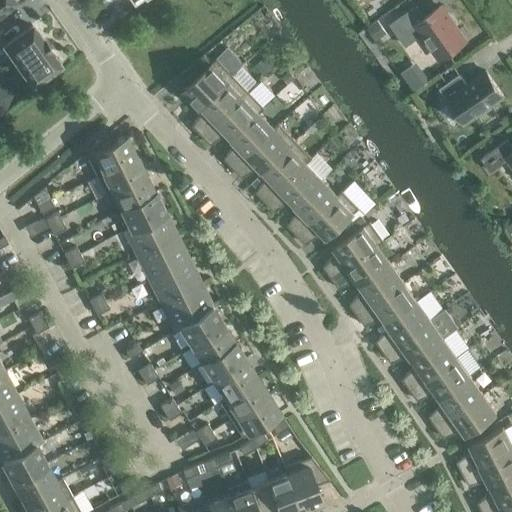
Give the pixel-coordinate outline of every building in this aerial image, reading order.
[(0,0),(0,12),(7,7),(6,6),(14,0),(0,0)] [(424,18),(416,6),(391,24),(406,45),(422,33),(440,58),(465,41),(440,6),(424,18)] [(377,22),(367,29),(376,40),(385,33),(377,22)] [(4,44),(32,84),(60,64),(50,50),(51,49),(43,38),(42,39),(32,25),(4,44)] [(211,62),(204,54),(195,61),(203,70),(184,88),(200,104),(232,74),(217,57),(211,62)] [(271,67),(263,59),(255,67),(263,75),(271,67)] [(449,102),(439,109),(453,128),(462,121),(464,124),(479,113),(480,114),(481,115),(491,108),(490,107),(489,106),(504,96),(486,71),(466,85),(466,84),(459,75),(440,88),(446,97),(447,99),(446,99),(449,102)] [(293,78),(288,73),(282,79),(287,84),(293,78)] [(248,90),(232,74),(200,104),(204,109),(192,125),(202,135),(248,90)] [(424,77),(411,86),(414,91),(428,81),(424,77)] [(265,108),(248,90),(202,135),(211,145),(228,133),(232,137),(259,112),(259,113),(265,108)] [(259,112),(232,137),(236,142),(224,158),(233,168),(274,128),(273,127),(259,113),(259,112)] [(279,122),(275,126),(273,127),(274,128),(233,168),(242,177),(259,166),(263,171),(295,140),(279,122)] [(112,142),(108,134),(85,152),(97,176),(104,173),(103,172),(137,155),(126,135),(112,142)] [(511,145),(507,139),(481,158),(491,171),(507,159),(511,166),(511,145)] [(312,158),(295,140),(263,171),(268,175),(256,191),(265,201),(306,162),(307,163),(312,158)] [(146,174),(137,155),(103,172),(104,173),(112,189),(112,190),(146,174)] [(306,162),(265,201),(274,211),(291,200),(295,204),(322,178),(307,163),(306,162)] [(155,192),(146,174),(112,190),(112,189),(105,192),(116,213),(122,209),(122,208),(155,192)] [(338,195),(337,194),(322,178),(295,204),(299,208),(287,225),(296,234),(338,195)] [(342,189),(339,192),(337,194),(338,195),(296,234),(306,244),(322,233),(327,238),(359,207),(342,189)] [(164,211),(155,192),(122,208),(122,209),(131,227),(131,228),(164,211)] [(50,199),(38,205),(42,213),(54,206),(50,199)] [(176,235),(164,211),(131,228),(131,227),(125,229),(138,254),(176,235)] [(57,212),(45,219),(49,227),(62,220),(57,212)] [(66,227),(62,220),(49,227),(53,234),(66,227)] [(370,220),(333,246),(337,252),(323,266),(331,277),(377,244),(378,245),(384,241),(370,220)] [(0,247),(8,243),(4,235),(0,237),(0,247)] [(188,258),(176,235),(138,254),(149,278),(188,258)] [(377,244),(331,277),(339,288),(357,279),(360,284),(391,263),(378,245),(377,244)] [(75,246),(63,253),(67,260),(80,254),(75,246)] [(84,261),(80,254),(67,260),(72,268),(84,261)] [(200,282),(188,258),(149,278),(161,301),(200,282)] [(404,281),(391,263),(360,284),(364,289),(349,303),(357,314),(404,281)] [(25,283),(21,275),(9,282),(13,289),(25,283)] [(417,300),(404,281),(357,314),(365,325),(383,316),(386,321),(417,300)] [(212,306),(200,282),(161,301),(176,330),(181,327),(180,326),(212,306)] [(29,290),(25,283),(13,289),(17,297),(29,290)] [(101,292),(88,299),(93,307),(105,300),(101,292)] [(109,307),(105,300),(93,307),(97,314),(109,307)] [(430,318),(417,300),(386,321),(390,326),(376,340),(383,351),(430,318)] [(224,324),(212,306),(180,326),(181,327),(192,344),(224,324)] [(45,318),(40,311),(28,317),(32,325),(45,318)] [(49,326),(45,318),(32,325),(36,333),(49,326)] [(443,337),(430,318),(383,351),(391,362),(409,354),(413,359),(443,337)] [(235,341),(224,324),(192,344),(203,361),(235,341)] [(457,356),(443,337),(413,359),(416,364),(402,378),(410,389),(457,356)] [(246,360),(235,341),(203,361),(215,380),(246,360)] [(137,343),(125,351),(130,359),(142,351),(137,343)] [(470,375),(457,356),(410,389),(418,400),(436,391),(439,396),(470,375)] [(70,365),(66,357),(53,364),(57,372),(70,365)] [(257,377),(246,360),(215,380),(225,396),(226,397),(257,377)] [(149,362),(137,369),(142,377),(153,369),(149,362)] [(74,373),(70,365),(57,372),(62,379),(74,373)] [(0,402),(15,394),(3,371),(0,372),(0,402)] [(483,394),(470,375),(439,396),(443,401),(428,416),(436,427),(483,394)] [(268,394),(257,377),(226,397),(225,396),(219,400),(231,418),(268,394)] [(178,380),(168,387),(174,396),(184,389),(178,380)] [(0,432),(28,417),(15,394),(0,402),(0,432)] [(280,412),(268,394),(231,418),(243,436),(280,412)] [(497,413),(483,394),(436,427),(444,438),(462,429),(466,435),(497,413)] [(171,397),(160,405),(164,412),(176,404),(171,397)] [(95,412),(91,404),(79,411),(83,418),(95,412)] [(181,412),(176,404),(164,412),(169,419),(181,412)] [(99,419),(95,412),(83,418),(87,426),(99,419)] [(41,442),(28,417),(0,432),(0,456),(3,461),(35,444),(36,445),(41,442)] [(289,426),(284,418),(272,426),(277,433),(289,426)] [(207,423),(195,431),(200,438),(211,430),(207,423)] [(511,448),(511,443),(503,426),(470,443),(473,449),(457,461),(463,473),(511,448)] [(286,429),(278,435),(282,442),(291,436),(286,429)] [(216,437),(211,430),(200,438),(204,445),(216,437)] [(267,439),(262,432),(251,439),(255,447),(267,439)] [(255,447),(251,439),(239,447),(244,454),(255,447)] [(115,449),(111,441),(99,448),(103,455),(115,449)] [(35,444),(3,461),(13,481),(46,463),(36,445),(35,444)] [(511,448),(463,473),(469,485),(488,479),(491,484),(511,473),(511,448)] [(119,456),(115,449),(103,455),(107,463),(119,456)] [(231,460),(228,452),(215,456),(218,465),(231,460)] [(218,465),(215,456),(202,461),(206,470),(218,465)] [(329,479),(311,456),(283,466),(286,473),(287,472),(300,507),(321,499),(316,484),(329,479)] [(56,481),(55,480),(46,463),(13,481),(23,499),(56,481)] [(198,472),(195,464),(182,469),(185,477),(198,472)] [(287,472),(286,473),(268,480),(280,511),(287,511),(300,507),(287,472)] [(511,473),(491,484),(493,490),(477,502),(482,511),(486,511),(511,499),(511,473)] [(176,474),(164,478),(168,488),(179,483),(176,474)] [(61,476),(57,479),(55,480),(56,481),(23,499),(30,511),(40,511),(72,495),(61,476)] [(135,486),(131,478),(118,485),(123,493),(135,486)] [(247,480),(246,480),(226,488),(229,495),(230,494),(236,511),(258,511),(249,487),(250,486),(247,480)] [(280,511),(268,480),(250,486),(249,487),(258,511),(280,511)] [(161,490),(157,482),(145,488),(149,496),(161,490)] [(149,496),(145,488),(133,495),(137,503),(149,496)] [(236,511),(230,494),(229,495),(211,501),(209,502),(213,511),(236,511)] [(80,511),(72,495),(40,511),(80,511)] [(211,501),(208,496),(177,508),(179,511),(213,511),(209,502),(211,501)] [(511,511),(511,499),(486,511),(511,511)] [(119,511),(124,509),(120,502),(108,508),(110,511),(119,511)]
